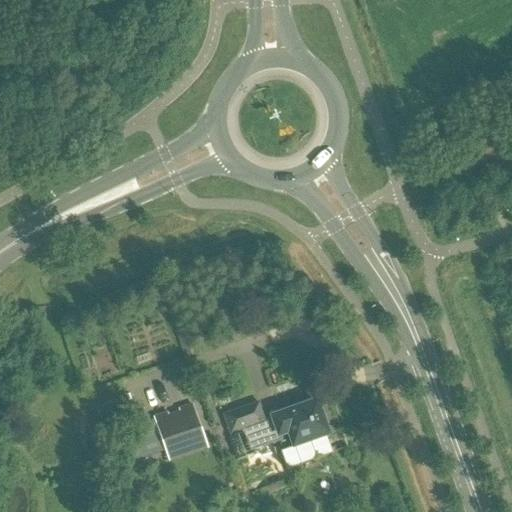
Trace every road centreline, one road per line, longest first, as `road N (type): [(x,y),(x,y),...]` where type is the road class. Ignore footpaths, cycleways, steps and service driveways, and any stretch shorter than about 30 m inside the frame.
road 1 (tertiary): [(425,366),(389,269),(320,158)]
road 2 (tertiary): [(291,176),(425,366)]
road 3 (primary): [(219,125),(49,216),(22,239)]
road 4 (primary): [(22,239),(230,154)]
road 5 (tertiary): [(479,511),(425,366)]
